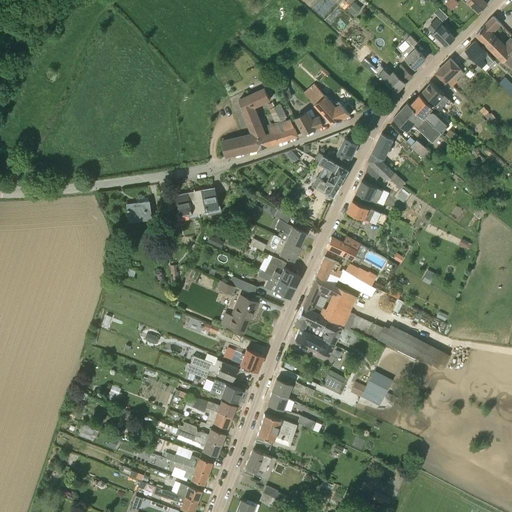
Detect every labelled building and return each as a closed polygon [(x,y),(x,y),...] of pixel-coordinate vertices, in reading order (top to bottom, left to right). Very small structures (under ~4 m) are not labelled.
[(459,3),(455,0),(449,0),(446,4),(452,10),(459,3)] [(487,3),(483,0),(465,0),(479,13),(487,3)] [(354,1),(347,10),(355,16),(362,7),(354,1)] [(438,17),(443,21),(448,16),(444,11),(438,17)] [(485,25),(476,34),(479,37),(504,61),(503,61),(511,69),(511,39),(506,46),(493,33),(494,32),(498,28),(502,24),(495,17),(494,16),(489,21),(485,25)] [(434,20),(428,26),(446,44),(447,46),(455,37),(456,36),(455,36),(442,23),(437,17),(434,20)] [(411,43),(401,53),(405,57),(415,69),(426,59),(415,47),(414,46),(417,43),(418,42),(410,35),(409,36),(406,39),(411,43)] [(475,40),(466,50),(482,66),(487,62),(490,65),(494,60),(475,40)] [(403,79),(394,71),(391,75),(380,65),(377,68),(365,58),(361,63),(372,73),(375,70),(398,91),(406,82),(403,79)] [(451,58),(435,72),(438,75),(445,82),(450,88),(458,81),(457,79),(464,72),(462,70),(460,68),(454,61),(451,58)] [(405,68),(398,75),(403,79),(406,82),(413,75),(411,73),(405,68)] [(511,82),(505,76),(499,83),(511,95),(511,82)] [(431,81),(422,90),(424,91),(442,107),(449,99),(449,98),(445,94),(445,93),(431,81)] [(284,92),(290,89),(287,83),(281,85),(284,92)] [(264,87),(248,95),(253,106),(255,106),(270,99),(264,87)] [(331,123),(341,118),(349,115),(350,114),(339,102),(335,106),(325,95),(325,96),(319,90),(309,98),(315,105),(331,123)] [(436,114),(442,107),(424,91),(421,94),(419,93),(411,103),(427,119),(442,132),(447,127),(445,125),(447,124),(440,118),(438,119),(437,117),(438,116),(436,114)] [(248,95),(239,99),(243,111),(242,111),(250,132),(258,130),(264,128),(255,106),(253,106),(248,95)] [(258,130),(263,147),(268,145),(298,135),(290,118),(286,120),(285,117),(287,116),(282,106),(281,103),(275,106),(273,101),(272,101),(267,103),(269,106),(272,113),(271,114),(275,122),(268,124),(268,126),(270,132),(266,133),(264,128),(258,130)] [(396,114),(393,116),(396,119),(397,119),(408,130),(414,124),(418,128),(427,119),(411,103),(408,101),(396,114)] [(483,106),(479,110),(484,115),(488,111),(483,106)] [(308,111),(296,117),(297,119),(304,133),(315,128),(316,129),(324,125),(319,116),(312,119),(308,111)] [(488,111),(484,115),(495,126),(499,122),(488,111)] [(258,148),(263,147),(258,130),(250,132),(238,135),(221,140),(225,156),(258,148)] [(385,158),(394,138),(381,132),(367,161),(386,178),(388,177),(389,178),(390,177),(401,186),(406,181),(395,172),(383,160),(384,158),(385,158)] [(411,145),(415,141),(411,136),(407,141),(411,145)] [(333,156),(332,159),(342,164),(347,154),(352,157),(353,155),(358,144),(345,138),(336,157),(333,156)] [(411,145),(415,149),(426,159),(432,153),(417,138),(415,141),(411,145)] [(415,149),(411,145),(407,141),(405,139),(400,144),(410,154),(415,149)] [(318,176),(313,186),(326,193),(327,191),(333,194),(333,195),(334,195),(334,196),(335,195),(349,168),(347,167),(342,164),(332,159),(327,157),(323,154),(318,162),(324,165),(318,176)] [(347,154),(342,164),(347,167),(352,157),(347,154)] [(362,180),(356,192),(377,201),(383,189),(377,187),(362,180)] [(201,195),(195,196),(198,212),(218,208),(214,187),(200,190),(201,195)] [(404,200),(409,193),(403,188),(398,194),(404,200)] [(187,193),(174,195),(178,216),(198,212),(195,196),(188,197),(187,193)] [(383,227),(388,216),(353,199),(348,210),(383,227)] [(149,200),(126,203),(128,221),(151,218),(149,200)] [(313,201),(310,211),(320,214),(323,204),(313,201)] [(262,208),(255,204),(251,210),(258,214),(262,208)] [(479,206),(474,212),(480,218),(486,211),(479,206)] [(286,222),(290,216),(277,208),(274,215),(278,218),(286,222)] [(278,218),(275,227),(283,230),(288,232),(285,239),(299,246),(305,232),(291,225),(286,222),(278,218)] [(249,226),(243,222),(238,229),(245,233),(249,226)] [(209,235),(206,241),(221,248),(223,241),(209,235)] [(299,246),(280,237),(274,235),(271,243),(270,245),(271,246),(273,248),(274,249),(275,249),(274,252),(293,260),(299,246)] [(330,237),(326,247),(327,248),(328,248),(342,255),(349,258),(352,259),(360,242),(345,235),(342,241),(332,236),(331,235),(330,237)] [(262,250),(265,244),(252,238),(250,244),(262,250)] [(466,247),(469,242),(462,238),(459,244),(466,247)] [(398,254),(395,259),(400,262),(404,257),(398,254)] [(271,256),(263,271),(266,273),(294,286),(300,276),(298,275),(297,274),(281,267),(284,261),(272,255),(271,256)] [(317,273),(316,275),(326,279),(329,272),(339,277),(342,271),(341,270),(338,269),(340,264),(324,257),(317,273)] [(177,271),(176,267),(177,267),(177,264),(169,265),(171,276),(178,275),(178,271),(177,271)] [(357,268),(353,275),(371,285),(371,284),(376,275),(368,270),(367,271),(358,267),(357,268)] [(260,270),(258,275),(267,279),(264,286),(272,290),(272,289),(287,296),(289,297),(294,286),(266,273),(263,271),(260,270)] [(429,284),(433,276),(425,272),(422,280),(429,284)] [(228,283),(235,285),(253,293),(256,285),(232,275),(228,283)] [(316,277),(302,307),(324,317),(327,309),(316,304),(322,292),(333,297),(337,287),(338,285),(316,277)] [(235,285),(228,283),(221,280),(218,288),(232,294),(235,285)] [(327,309),(324,317),(331,321),(332,320),(343,326),(348,328),(354,314),(349,312),(356,296),(337,287),(333,297),(327,309)] [(397,299),(400,293),(390,288),(389,290),(386,288),(384,292),(397,299)] [(255,310),(258,302),(241,295),(233,314),(225,311),(219,324),(243,333),(253,309),(255,310)] [(297,317),(294,325),(296,326),(299,328),(321,338),(334,344),(342,327),(331,322),(331,321),(330,320),(323,317),(302,308),(298,317),(297,317)] [(382,326),(360,317),(354,330),(376,338),(382,326)] [(216,334),(218,327),(211,324),(209,331),(216,334)] [(100,329),(94,327),(89,342),(95,344),(100,329)] [(321,339),(321,338),(299,328),(294,339),(329,355),(334,345),(321,339)] [(227,346),(223,356),(231,360),(235,349),(227,346)] [(245,348),(243,352),(241,351),(239,357),(241,358),(239,363),(256,370),(262,355),(245,348)] [(234,374),(234,373),(236,366),(221,361),(216,359),(214,364),(211,363),(212,361),(193,354),(190,363),(208,370),(232,378),(232,377),(233,377),(234,374)] [(187,361),(187,363),(184,369),(206,377),(208,370),(190,363),(187,361)] [(328,373),(322,386),(329,389),(337,393),(340,395),(346,383),(335,377),(337,373),(329,370),(328,373)] [(206,377),(203,386),(211,389),(214,380),(206,377)] [(210,391),(219,395),(236,401),(241,389),(224,383),(215,379),(210,391)] [(272,391),(286,397),(291,384),(276,379),(272,391)] [(361,395),(366,384),(355,379),(350,390),(361,395)] [(312,395),(314,389),(296,381),(293,386),(312,395)] [(112,383),(107,397),(116,400),(121,386),(112,383)] [(383,397),(365,388),(361,396),(379,405),(383,397)] [(176,389),(174,394),(184,398),(187,399),(189,393),(186,392),(176,389)] [(272,391),(267,404),(282,409),(287,411),(290,412),(294,400),(291,399),(286,397),(272,391)] [(387,392),(384,397),(393,402),(396,396),(387,392)] [(193,402),(231,416),(235,405),(220,400),(219,405),(208,401),(195,397),(193,402)] [(227,427),(231,416),(193,402),(192,406),(190,411),(197,411),(198,410),(204,412),(204,411),(209,413),(206,419),(227,427)] [(257,434),(252,448),(267,454),(273,439),(288,445),(295,424),(264,413),(257,434)] [(312,428),(316,421),(300,414),(297,421),(312,428)] [(381,423),(376,420),(373,426),(378,429),(381,423)] [(196,426),(184,422),(181,429),(220,444),(224,433),(210,428),(208,433),(200,430),(196,431),(196,426)] [(173,427),(171,432),(179,435),(185,437),(204,444),(201,450),(216,455),(220,444),(181,429),(173,426),(173,427)] [(107,445),(112,447),(115,439),(110,437),(107,445)] [(178,443),(175,451),(189,456),(192,449),(178,443)] [(341,452),(343,447),(335,443),(333,448),(341,452)] [(274,457),(267,454),(252,448),(242,471),(252,476),(254,474),(261,477),(264,471),(268,473),(274,457)] [(191,454),(190,458),(176,453),(173,460),(176,461),(189,466),(207,473),(211,462),(191,454)] [(207,473),(189,466),(176,461),(174,466),(185,470),(183,476),(203,484),(207,473)] [(129,474),(135,476),(137,471),(131,469),(131,468),(122,464),(120,471),(129,474)] [(147,482),(140,480),(138,486),(145,489),(147,482)] [(180,483),(176,493),(179,494),(183,496),(196,501),(200,490),(188,485),(180,483)] [(272,498),(282,502),(285,495),(276,491),(277,490),(265,485),(262,493),(272,498)] [(156,486),(153,493),(173,500),(174,499),(176,499),(174,505),(179,507),(192,511),(196,501),(183,496),(179,494),(176,493),(166,489),(156,486)] [(387,505),(390,497),(374,490),(371,498),(387,505)] [(280,507),(282,502),(272,498),(262,493),(259,500),(270,505),(271,503),(280,507)] [(251,511),(254,504),(240,499),(235,511),(251,511)] [(133,503),(131,508),(137,511),(140,505),(133,503)]
